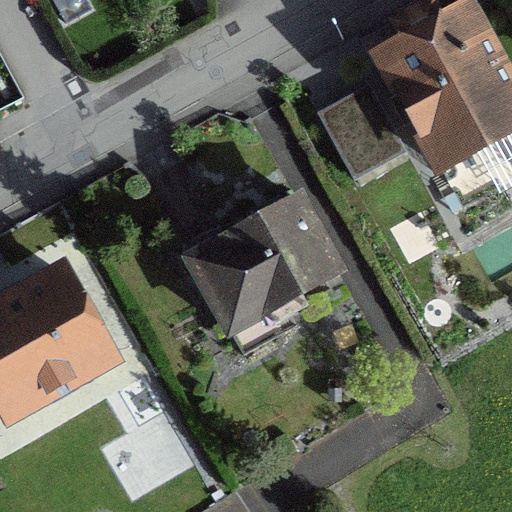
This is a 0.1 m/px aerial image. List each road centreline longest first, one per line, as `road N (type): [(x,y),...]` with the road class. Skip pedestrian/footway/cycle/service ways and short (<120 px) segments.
road 1 (residential): [(312,0),(70,132)]
road 2 (residential): [(70,132),(0,0)]
